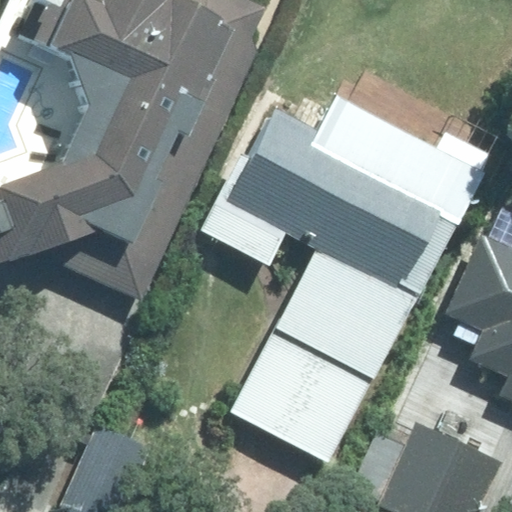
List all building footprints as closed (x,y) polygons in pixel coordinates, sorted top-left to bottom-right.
[(29,0),(13,38),(39,50),(36,55),(57,64),(77,117),(52,169),(0,186),(0,264),(29,256),(134,303),(249,55),(243,36),(255,11),(229,0),(29,0)] [(364,388),(475,181),(330,101),(310,138),(269,115),(243,163),(234,159),(191,238),(259,273),(277,239),(308,256),(266,334),(364,388)] [(511,256),(473,239),(438,316),(476,333),(462,363),(501,381),(492,399),(511,407),(511,256)] [(477,511),(498,468),(411,427),(401,449),(372,435),(345,494),(372,508),(371,511),(374,511),(477,511)] [(122,511),(149,456),(91,430),(52,511),(122,511)]
